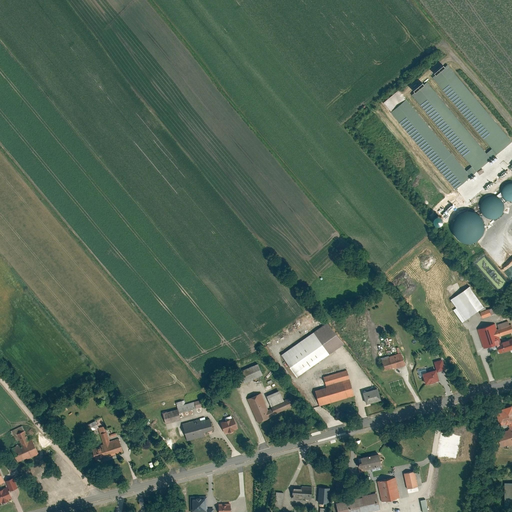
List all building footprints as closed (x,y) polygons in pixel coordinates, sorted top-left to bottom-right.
[(450,65),(435,77),(497,152),(511,140),(450,65)] [(428,82),(413,95),(478,172),(493,159),(428,82)] [(407,99),(391,112),(455,188),(471,175),(407,99)] [(511,182),(502,188),(509,202),(511,200),(511,182)] [(481,201),(488,220),(506,213),(499,194),(481,201)] [(469,211),(455,215),(454,229),(458,242),(471,243),(484,239),(485,223),(484,219),(481,219),(481,218),(479,211),(469,211)] [(452,299),(467,320),(487,306),(472,285),(452,299)] [(482,311),(484,318),(494,315),(492,308),(482,311)] [(283,355),(299,376),(342,343),(326,322),(283,355)] [(499,344),(503,343),(501,336),(499,328),(497,323),(479,329),(484,348),(499,344)] [(511,324),(499,328),(501,336),(511,333),(511,324)] [(499,344),(502,353),(511,350),(511,344),(511,341),(503,343),(499,344)] [(382,358),(386,370),(406,364),(403,352),(382,358)] [(245,383),(265,375),(259,363),(240,372),(245,383)] [(327,386),(349,380),(347,370),(324,377),(327,386)] [(422,374),(425,385),(438,381),(435,370),(422,374)] [(321,405),(354,396),(349,380),(327,386),(316,389),(321,405)] [(364,392),(368,404),(383,400),(380,388),(364,392)] [(268,396),(272,405),(285,399),(281,390),(268,396)] [(248,398),(259,422),(276,415),(273,408),(269,409),(262,392),(248,398)] [(273,408),(276,415),(294,407),(289,398),(285,399),(272,405),(273,408)] [(195,401),(197,408),(206,406),(204,399),(195,401)] [(180,408),(181,412),(197,408),(195,401),(179,405),(180,408)] [(511,408),(511,406),(501,409),(502,411),(495,413),(498,425),(505,423),(505,424),(508,424),(510,423),(510,422),(511,421),(511,408)] [(167,422),(183,419),(181,412),(180,408),(164,412),(167,422)] [(222,421),(226,432),(239,428),(235,416),(222,421)] [(183,422),(188,440),(206,435),(205,431),(214,429),(212,418),(202,420),(201,418),(183,422)] [(511,421),(510,422),(510,423),(508,424),(509,428),(507,429),(508,430),(496,433),(500,447),(511,443),(511,421)] [(95,460),(122,452),(118,438),(109,440),(104,425),(97,427),(102,443),(91,446),(95,460)] [(16,433),(21,444),(12,447),(18,461),(38,453),(31,438),(29,439),(25,430),(16,433)] [(364,468),(381,465),(379,454),(362,457),(364,468)] [(511,455),(499,454),(498,462),(511,463),(511,455)] [(414,471),(404,473),(407,489),(418,487),(414,471)] [(14,476),(7,479),(11,490),(18,487),(14,476)] [(395,477),(378,481),(382,502),(400,498),(395,477)] [(312,495),(312,486),(295,485),(294,497),(312,498),(312,495)] [(319,502),(331,503),(331,487),(320,486),(319,495),(319,502)] [(7,487),(0,489),(0,501),(11,498),(7,487)] [(275,508),(282,508),(284,492),(276,492),(275,508)] [(337,503),(338,511),(367,511),(380,509),(376,494),(337,503)] [(209,507),(208,495),(192,496),(192,511),(209,511),(209,507)]
